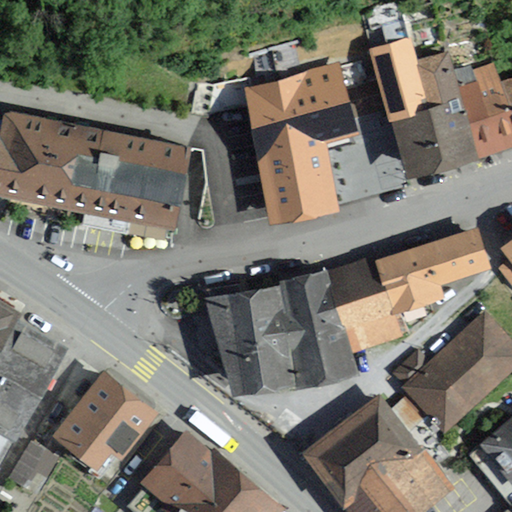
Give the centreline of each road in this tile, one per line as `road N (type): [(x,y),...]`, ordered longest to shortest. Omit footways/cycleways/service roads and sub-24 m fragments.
road 1 (residential): [(93,322),(138,276),(400,222),(511,188)]
road 2 (secondary): [(93,322),(325,511)]
